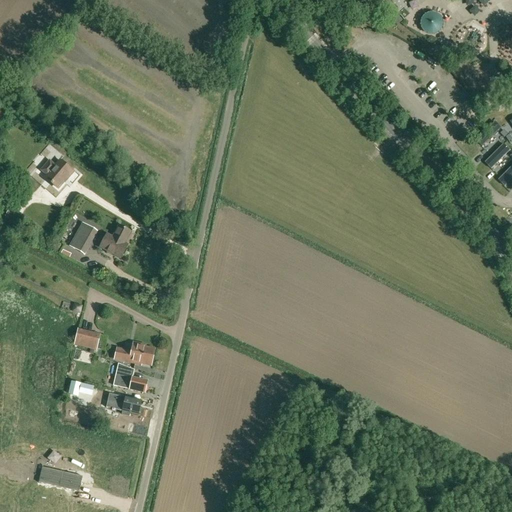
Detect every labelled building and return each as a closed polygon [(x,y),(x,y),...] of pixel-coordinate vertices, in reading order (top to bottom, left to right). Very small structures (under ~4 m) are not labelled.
[(424,17),(422,20),(420,24),(421,28),(422,31),(425,34),(428,36),(432,36),(436,36),(439,34),(441,31),(443,28),(443,24),(442,21),(441,18),(438,15),(434,14),(431,14),(427,15),(424,17)] [(437,42),(434,46),(446,53),(449,49),(437,42)] [(494,122),(476,141),(482,147),(500,129),(494,122)] [(503,144),(485,163),(491,169),(509,150),(503,144)] [(60,161),(56,166),(50,161),(42,170),(48,176),(46,178),(51,183),(57,188),(62,182),(64,183),(73,172),(60,161)] [(511,166),(498,181),(504,187),(511,178),(511,166)] [(24,214),(17,226),(47,243),(54,231),(24,214)] [(125,245),(132,233),(120,226),(113,238),(107,235),(100,247),(121,258),(127,246),(125,245)] [(92,239),(79,232),(70,247),(84,254),(92,239)] [(75,345),(96,350),(99,335),(78,331),(75,345)] [(133,344),(132,351),(117,347),(115,359),(135,364),(135,362),(151,366),(154,350),(144,348),(145,346),(133,344)] [(119,364),(114,386),(145,393),(147,381),(132,378),(134,370),(119,364)] [(72,383),(69,395),(77,397),(80,385),(72,383)] [(80,393),(92,396),(94,388),(82,385),(80,393)] [(120,397),(117,409),(123,411),(122,415),(129,416),(130,412),(138,414),(139,412),(140,413),(141,408),(140,407),(141,401),(126,398),(120,397)] [(90,467),(88,477),(104,481),(102,488),(112,490),(117,471),(107,469),(106,471),(90,467)]
